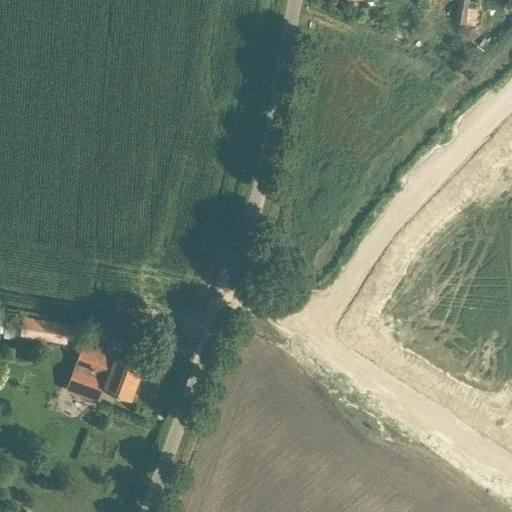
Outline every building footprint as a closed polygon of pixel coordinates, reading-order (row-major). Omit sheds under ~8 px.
[(476,0),(455,0),(450,19),(471,25),(479,0),(476,0)] [(511,149),(501,162),(511,172),(511,180),(507,185),(511,189),(511,149)] [(474,189),(458,206),(484,231),(499,216),(506,223),(511,216),(511,209),(497,195),(489,204),(474,189)] [(458,206),(440,224),(455,239),(447,248),(465,265),(475,255),(468,248),(484,231),(458,206)] [(445,265),(438,275),(445,279),(451,269),(445,265)] [(384,292),(364,324),(386,339),(399,320),(409,326),(430,294),(417,286),(405,305),(384,292)] [(494,289),(488,294),(497,303),(503,297),(494,289)] [(426,340),(415,357),(436,371),(461,332),(430,312),(416,333),(426,340)] [(24,316),(20,335),(67,343),(67,338),(70,324),(24,316)] [(461,332),(436,371),(457,385),(469,367),(479,374),(493,353),(461,332)] [(85,340),(67,387),(100,399),(105,386),(131,396),(144,362),(100,346),(85,340)] [(500,382),(486,404),(509,419),(511,414),(511,374),(510,373),(511,369),(511,344),(490,376),(500,382)]
